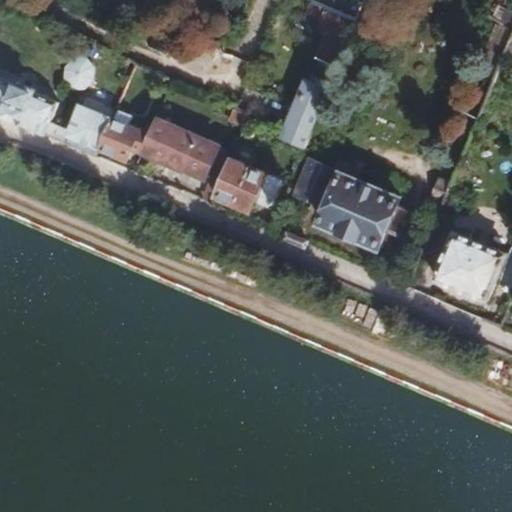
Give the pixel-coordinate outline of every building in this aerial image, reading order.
[(361,17),(318,0),(313,0),(309,11),(325,18),(323,23),(335,28),(325,54),(342,62),(361,17)] [(487,56),(505,64),(511,48),(511,47),(511,21),(504,16),(487,56)] [(96,62),(90,52),(77,54),(67,60),(68,73),(74,86),(87,82),(98,74),(96,62)] [(307,144),(333,83),(313,74),(300,104),(296,103),(283,134),(307,144)] [(0,113),(46,133),(52,120),(60,102),(36,94),(39,88),(18,79),(16,84),(0,76),(0,113)] [(86,93),(83,101),(103,109),(106,101),(86,93)] [(58,123),(52,120),(46,133),(99,155),(103,145),(117,115),(103,109),(83,101),(71,128),(58,123)] [(117,115),(120,107),(106,101),(103,109),(117,115)] [(248,112),(235,107),(231,117),(244,123),(246,118),(248,112)] [(135,145),(145,150),(154,130),(117,115),(103,145),(131,156),(135,145)] [(154,130),(145,150),(186,167),(187,163),(212,173),(225,144),(160,116),(154,130)] [(287,176),(234,154),(219,190),(255,205),(259,195),(276,203),(287,176)] [(402,195),(313,157),(300,190),(331,203),(324,220),(381,244),(389,228),(403,234),(413,210),(399,204),(402,195)] [(498,276),(508,250),(459,229),(439,275),(490,296),(498,276)] [(511,251),(508,250),(498,276),(511,281),(511,251)]
